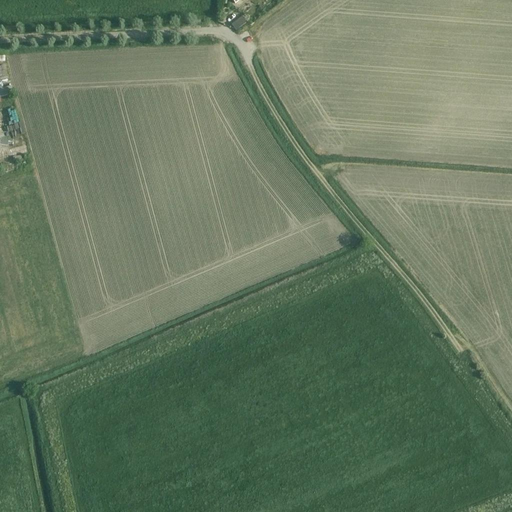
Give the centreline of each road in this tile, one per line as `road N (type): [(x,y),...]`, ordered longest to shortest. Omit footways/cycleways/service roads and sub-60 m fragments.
road 1 (track): [(312,163),(511,409)]
road 2 (unclassified): [(0,42),(228,33),(247,55)]
road 3 (track): [(511,178),(312,163)]
road 4 (track): [(247,55),(312,163)]
